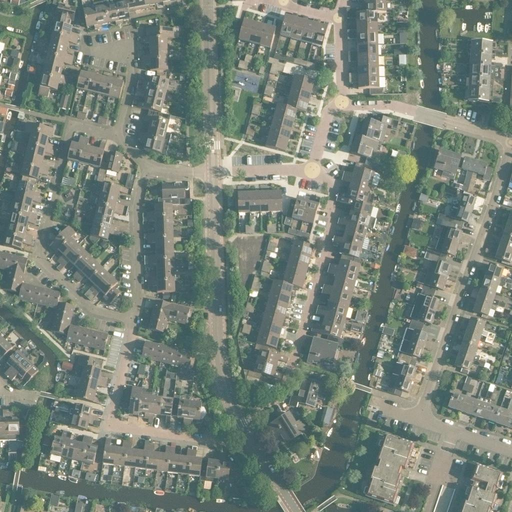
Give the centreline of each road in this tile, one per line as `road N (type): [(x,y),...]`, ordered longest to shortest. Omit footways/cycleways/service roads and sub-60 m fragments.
road 1 (tertiary): [(296,511),(238,423),(219,371),(212,171)]
road 2 (residential): [(117,133),(71,123),(39,257),(90,310),(135,320)]
road 3 (residential): [(418,418),(511,140)]
road 4 (residential): [(282,395),(333,189),(313,167)]
road 5 (residential): [(215,439),(111,423),(135,320)]
road 6 (tertiary): [(212,171),(207,0)]
road 7 (residential): [(135,320),(137,206),(148,168)]
road 8 (residential): [(117,133),(129,92),(128,51),(88,53)]
